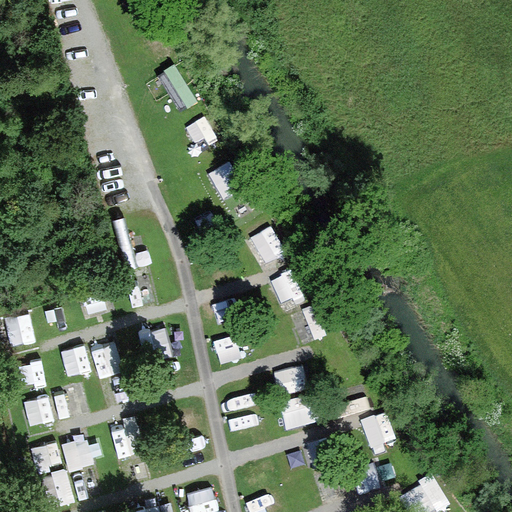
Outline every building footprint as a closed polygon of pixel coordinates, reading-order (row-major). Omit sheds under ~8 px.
[(185,113),(198,105),(175,69),(163,77),(185,113)] [(7,324),(15,351),(39,343),(32,317),(7,324)] [(25,393),(124,370),(117,339),(18,361),(25,393)] [(280,389),(306,384),(303,370),(278,374),(280,389)] [(77,391),(57,395),(62,418),(81,414),(77,391)]
